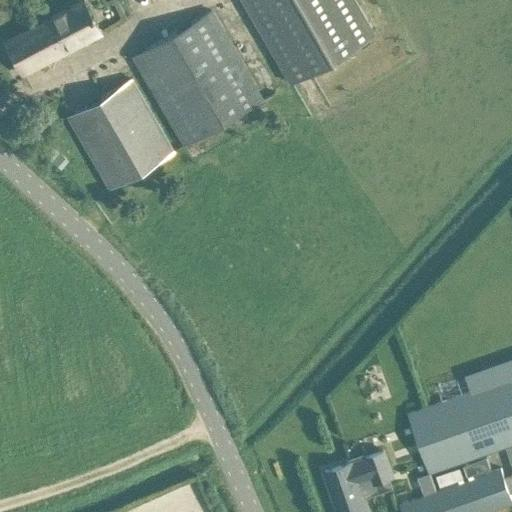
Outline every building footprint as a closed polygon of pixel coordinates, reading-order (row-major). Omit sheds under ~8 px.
[(84,0),(82,0),(4,41),(21,73),(101,32),(84,0)] [(242,0),(290,82),(375,34),(355,0),(242,0)] [(132,55),(183,144),(262,98),(211,10),(132,55)] [(67,116),(109,187),(173,150),(131,79),(67,116)] [(511,375),(409,412),(430,471),(511,442),(511,375)] [(393,475),(384,449),(365,456),(366,458),(352,463),(352,461),(325,471),(339,511),(344,509),(345,511),(369,511),(358,480),(372,475),(374,481),(393,475)] [(487,457),(464,465),(467,475),(490,467),(487,457)] [(460,466),(436,474),(440,485),(464,477),(460,466)] [(511,498),(502,469),(402,503),(404,511),(487,511),(511,503),(511,498)]
